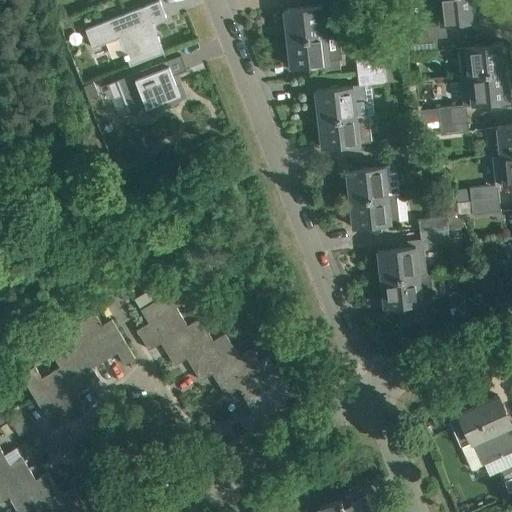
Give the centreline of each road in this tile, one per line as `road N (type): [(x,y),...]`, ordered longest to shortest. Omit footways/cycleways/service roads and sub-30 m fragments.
road 1 (residential): [(369,396),(214,0)]
road 2 (residential): [(175,511),(369,396)]
road 3 (residential): [(369,396),(511,331)]
road 4 (residential): [(416,511),(369,396)]
